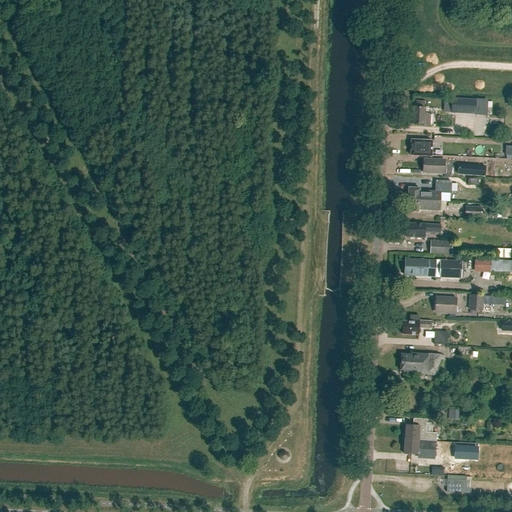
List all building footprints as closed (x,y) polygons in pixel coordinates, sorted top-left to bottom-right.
[(476,100),(452,98),(451,113),(475,115),(476,100)] [(430,125),(430,114),(425,114),(426,108),(413,108),(412,124),(430,125)] [(432,156),(432,141),(411,140),(411,156),(432,156)] [(444,174),(444,161),(424,160),(423,173),(444,174)] [(485,167),(458,165),(457,175),(485,176),(485,167)] [(409,188),(408,200),(440,202),(440,192),(419,191),(419,189),(409,188)] [(439,211),(440,202),(408,200),(408,212),(418,212),(418,210),(439,211)] [(481,218),(481,208),(466,207),(465,217),(481,218)] [(440,233),(440,225),(407,224),(406,237),(425,238),(425,232),(440,233)] [(451,255),(451,254),(452,241),(430,240),(429,254),(451,255)] [(498,248),(498,257),(510,257),(510,248),(498,248)] [(474,272),(490,273),(490,260),(474,259),(474,272)] [(461,278),(462,261),(417,260),(417,262),(405,261),(404,274),(417,274),(417,276),(461,278)] [(505,305),(506,297),(482,296),(470,295),(469,310),(481,310),(481,313),(493,313),(493,305),(505,305)] [(455,314),(456,296),(443,296),(443,299),(436,299),(435,311),(443,312),(443,313),(455,314)] [(418,336),(419,328),(431,329),(431,322),(419,321),(419,317),(411,316),(410,322),(403,322),(402,335),(418,336)] [(511,321),(501,321),(500,331),(511,331),(511,321)] [(446,345),(447,332),(434,331),(433,344),(446,345)] [(400,371),(411,371),(410,373),(443,376),(444,356),(412,354),(412,355),(401,354),(400,371)] [(418,441),(436,441),(437,433),(425,432),(426,420),(413,419),(413,426),(406,426),(405,440),(418,441)] [(436,448),(436,441),(418,441),(405,440),(404,454),(418,455),(418,449),(429,449),(429,447),(436,448)] [(466,493),(467,481),(447,480),(447,492),(466,493)]
